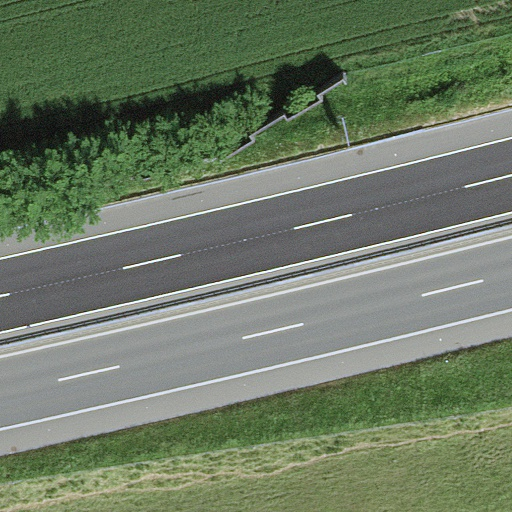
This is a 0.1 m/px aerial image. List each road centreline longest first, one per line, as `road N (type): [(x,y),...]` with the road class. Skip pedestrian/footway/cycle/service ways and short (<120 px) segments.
road 1 (motorway): [(511,173),(0,294)]
road 2 (motorway): [(0,392),(511,272)]
